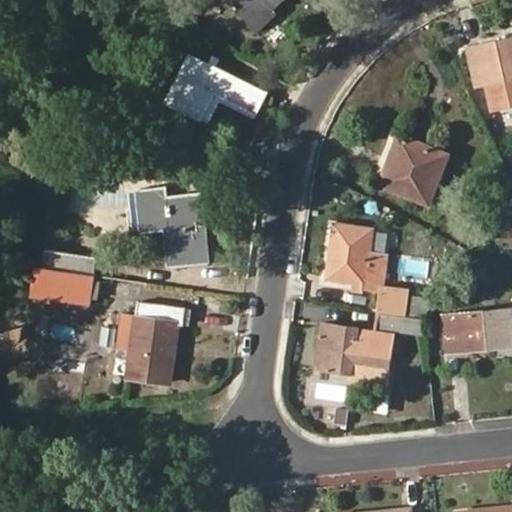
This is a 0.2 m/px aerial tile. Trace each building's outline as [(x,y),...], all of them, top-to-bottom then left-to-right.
[(271,2),(273,0),(229,0),(258,33),(281,13),(277,7),(271,2)] [(511,38),(470,48),(480,85),(493,82),(499,108),(511,105),(511,38)] [(192,52),(167,101),(174,105),(198,56),(192,52)] [(259,113),(269,92),(198,56),(174,105),(203,119),(216,92),(259,113)] [(255,120),(259,113),(216,92),(203,119),(211,124),(221,103),(255,120)] [(448,154),(400,135),(382,183),(430,202),(448,154)] [(165,196),(165,186),(137,190),(141,229),(169,227),(171,266),(210,264),(203,193),(165,196)] [(366,283),(365,289),(382,291),(387,255),(371,253),(374,229),(337,224),(330,278),(366,283)] [(511,224),(503,229),(504,240),(511,239),(511,224)] [(377,226),(375,247),(389,249),(391,228),(377,226)] [(28,297),(94,301),(97,252),(43,248),(42,265),(30,264),(28,297)] [(431,310),(407,306),(408,296),(382,291),(379,312),(425,319),(431,310)] [(185,321),(187,306),(140,300),(139,314),(136,314),(128,377),(173,384),(182,321),(185,321)] [(511,345),(511,311),(511,309),(445,315),(448,352),(511,345)] [(354,362),(392,367),(397,332),(427,336),(425,319),(379,312),(377,330),(324,322),(318,370),(353,376),(354,362)] [(89,330),(46,322),(40,353),(84,361),(89,330)]
